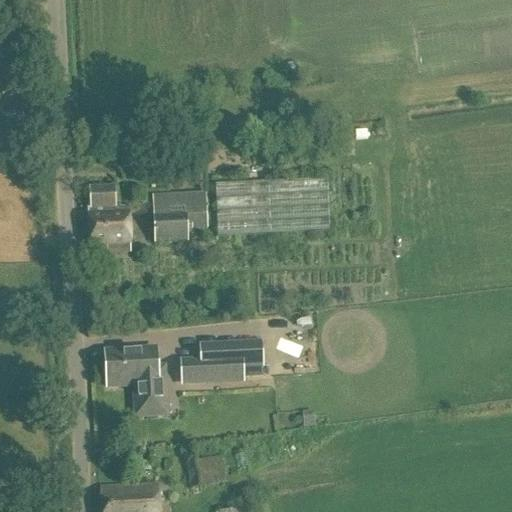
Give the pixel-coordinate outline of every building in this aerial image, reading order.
[(22,0),(0,0),(0,13),(23,13),(22,0)] [(330,233),(328,181),(215,186),(217,238),(330,233)] [(87,210),(89,262),(107,261),(106,254),(130,253),(128,209),(119,209),(119,204),(115,205),(114,188),(89,189),(90,210),(87,210)] [(207,230),(205,195),(152,197),(154,244),(187,243),(187,231),(207,230)] [(261,345),(200,347),(201,362),(181,363),(182,383),(202,382),(201,366),(242,364),(242,368),(262,367),(261,345)] [(155,350),(105,353),(108,389),(133,387),(135,411),(159,409),(155,350)] [(223,458),(186,466),(191,490),(228,484),(223,458)] [(99,488),(99,511),(158,511),(158,486),(99,488)]
